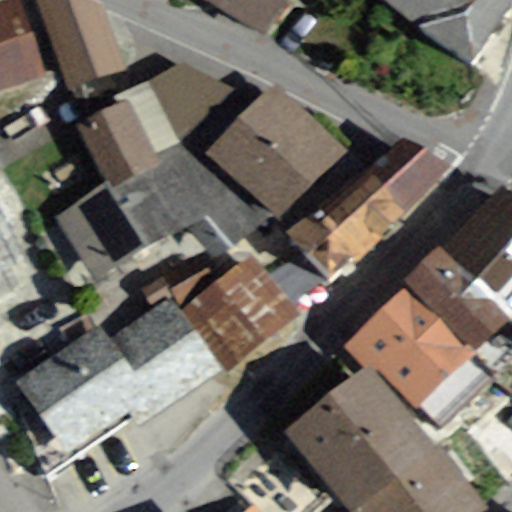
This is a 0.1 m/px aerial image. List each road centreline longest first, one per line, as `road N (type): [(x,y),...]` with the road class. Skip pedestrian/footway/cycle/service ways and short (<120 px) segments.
road 1 (tertiary): [(140,511),(296,369),(486,176)]
road 2 (residential): [(127,0),(403,126),(486,176)]
